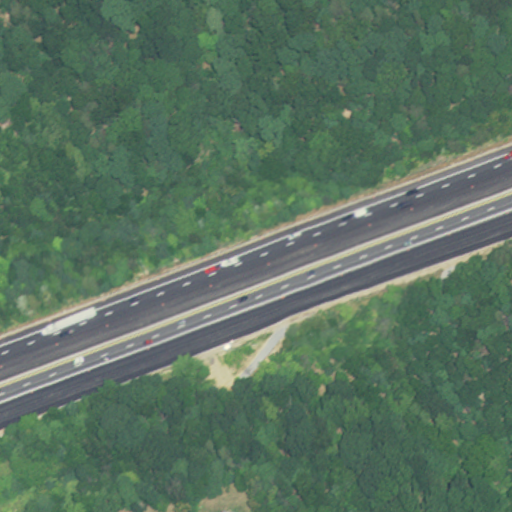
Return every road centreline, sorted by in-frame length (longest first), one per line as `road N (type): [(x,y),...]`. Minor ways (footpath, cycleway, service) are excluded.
road 1 (motorway): [(0,411),(511,218)]
road 2 (motorway): [(511,160),(0,352)]
